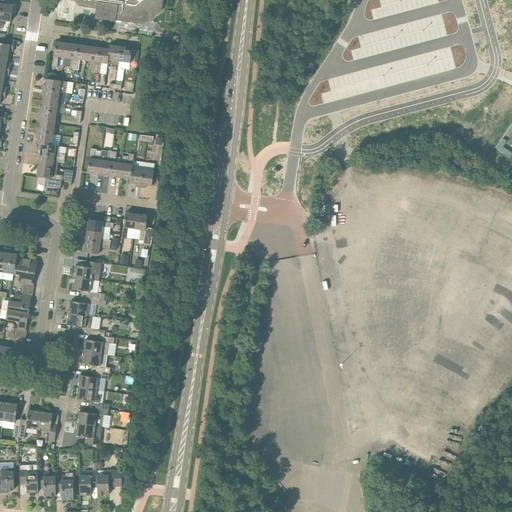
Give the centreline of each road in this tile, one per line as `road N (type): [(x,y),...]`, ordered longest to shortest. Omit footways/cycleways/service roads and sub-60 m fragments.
road 1 (secondary): [(172,511),(248,0)]
road 2 (residential): [(8,198),(35,0)]
road 3 (residential): [(29,380),(38,367),(55,247),(51,223)]
road 4 (residential): [(155,205),(68,192),(51,223)]
